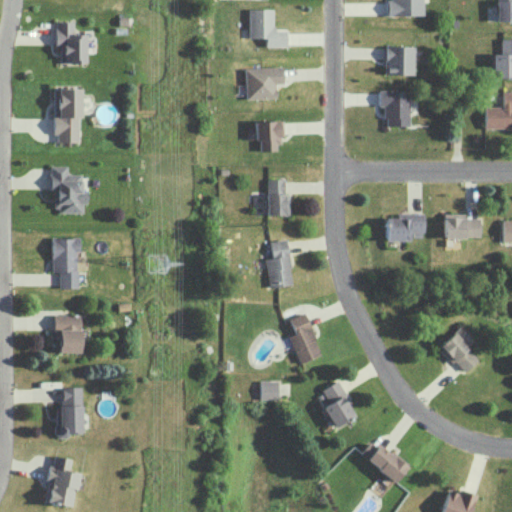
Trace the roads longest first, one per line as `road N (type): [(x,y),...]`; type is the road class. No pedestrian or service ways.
road 1 (residential): [(340,168),(351,285),(409,395),(467,435),(511,442)]
road 2 (residential): [(7,415),(0,236)]
road 3 (residential): [(340,168),(511,167)]
road 4 (residential): [(338,0),(340,168)]
